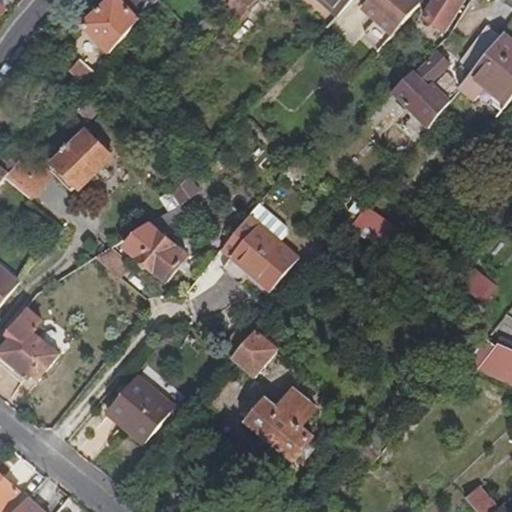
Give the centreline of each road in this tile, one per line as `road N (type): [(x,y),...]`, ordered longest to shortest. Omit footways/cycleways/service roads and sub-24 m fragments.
road 1 (unknown): [(50,461),(191,297)]
road 2 (residential): [(0,420),(110,511)]
